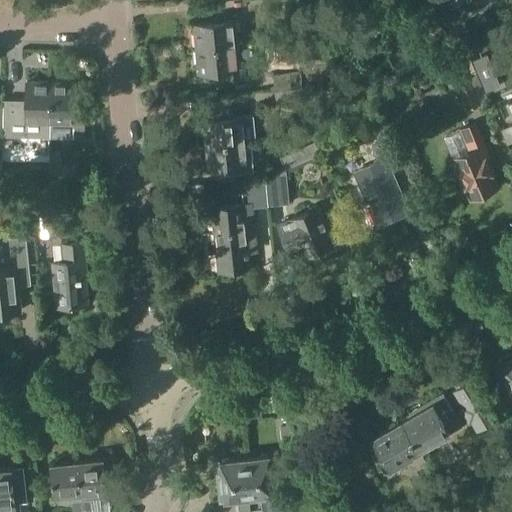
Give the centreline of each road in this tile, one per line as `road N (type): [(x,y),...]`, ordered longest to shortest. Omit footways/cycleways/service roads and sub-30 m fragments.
road 1 (residential): [(153,382),(306,354),(511,268)]
road 2 (residential): [(153,382),(115,25)]
road 3 (residential): [(0,397),(153,382)]
road 4 (residential): [(152,511),(161,495),(153,382)]
